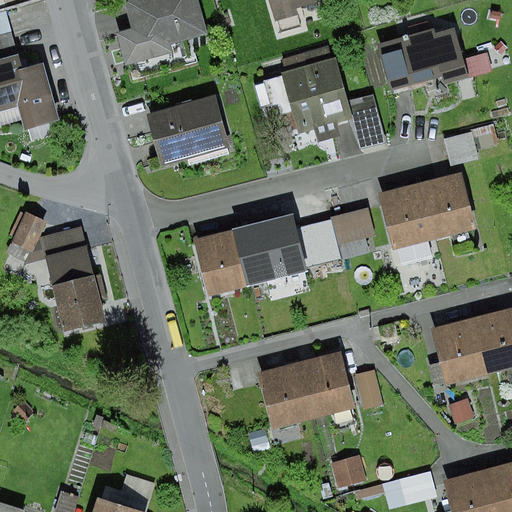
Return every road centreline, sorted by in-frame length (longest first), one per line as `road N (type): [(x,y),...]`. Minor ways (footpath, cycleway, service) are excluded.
road 1 (residential): [(212,511),(128,192)]
road 2 (residential): [(128,192),(72,0)]
road 3 (residential): [(0,172),(67,189),(128,192)]
